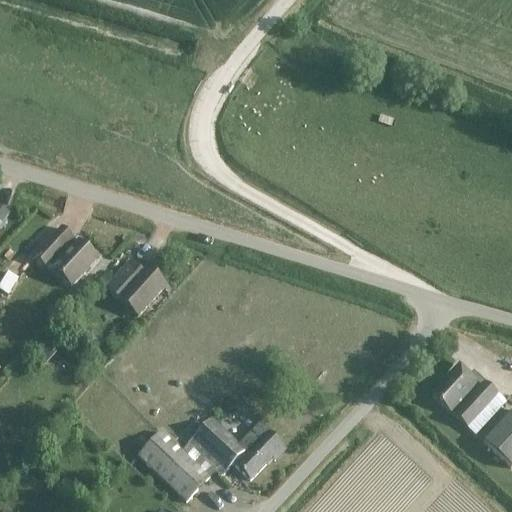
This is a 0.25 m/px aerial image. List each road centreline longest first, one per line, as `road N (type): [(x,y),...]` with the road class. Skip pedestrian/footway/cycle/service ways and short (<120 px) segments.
road 1 (track): [(442,302),(222,176),(207,155),(201,129),(209,100),(290,0)]
road 2 (unclassified): [(442,302),(0,165)]
road 3 (unclassified): [(266,511),(432,330),(442,302)]
